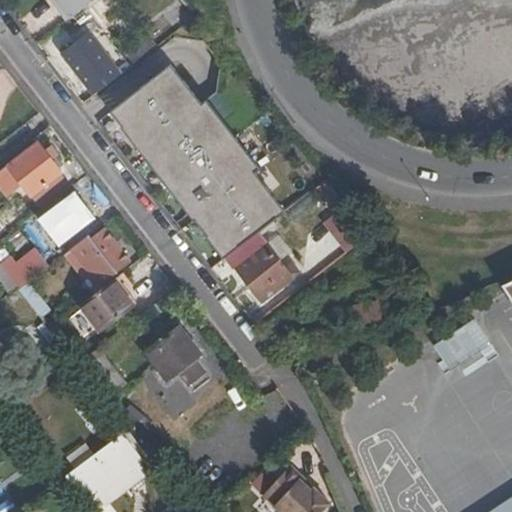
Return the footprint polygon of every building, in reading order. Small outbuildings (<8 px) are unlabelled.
[(94,0),(67,0),(68,0),(64,3),(73,16),(85,7),(94,0)] [(74,23),(45,40),(50,48),(79,32),(74,23)] [(234,252),(284,214),(300,201),(293,191),(310,178),(195,30),(104,101),(219,249),(226,243),(234,252)] [(70,61),(94,93),(119,75),(94,42),(70,61)] [(36,192),(44,204),(69,185),(37,145),(8,167),(12,173),(3,180),(12,191),(21,184),(31,197),(36,192)] [(333,191),(326,181),(300,201),(284,214),(291,224),(333,191)] [(41,222),(53,238),(64,230),(69,237),(94,218),(77,196),(73,199),(70,195),(50,210),(53,214),(41,222)] [(341,210),(322,225),(340,249),(360,234),(341,210)] [(265,244),(291,224),(284,214),(234,252),(227,258),(262,302),(298,274),(286,258),(279,263),(265,244)] [(91,240),(89,237),(71,250),(90,274),(100,286),(130,263),(104,230),(91,240)] [(0,263),(9,256),(0,244),(0,263)] [(19,290),(28,283),(48,268),(34,250),(16,264),(10,256),(9,256),(0,263),(0,265),(16,286),(19,290)] [(90,274),(71,250),(65,255),(83,278),(90,274)] [(0,278),(9,291),(16,286),(0,265),(0,278)] [(134,307),(114,281),(90,299),(110,325),(134,307)] [(19,291),(40,318),(49,311),(28,283),(19,290),(19,291)] [(355,327),(381,320),(376,299),(349,306),(355,327)] [(180,373),(188,385),(205,373),(195,361),(202,356),(178,326),(145,351),(168,381),(180,373)] [(63,348),(77,366),(78,365),(88,358),(74,340),(63,348)] [(126,386),(98,349),(88,358),(78,365),(106,401),(126,386)] [(107,502),(126,488),(151,470),(124,433),(68,474),(89,502),(101,493),(107,502)] [(290,464),(265,491),(287,511),(320,511),(332,499),(316,484),(314,486),(290,464)] [(511,511),(511,495),(486,511),(511,511)]
